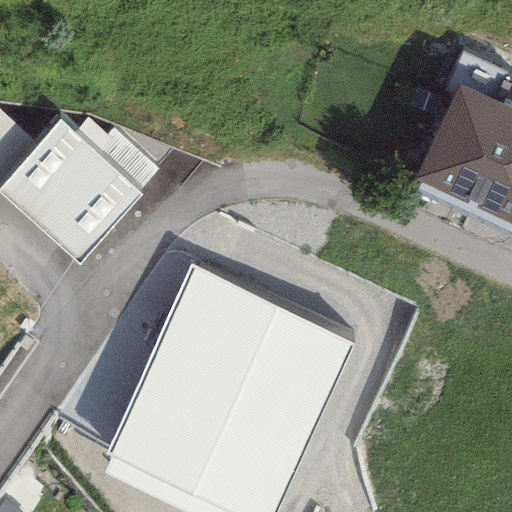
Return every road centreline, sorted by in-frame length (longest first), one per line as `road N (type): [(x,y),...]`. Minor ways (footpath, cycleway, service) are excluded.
road 1 (unclassified): [(126,287),(162,232),(196,203),(278,188),(332,196),(511,281)]
road 2 (residential): [(126,287),(273,350),(330,453),(352,511)]
road 3 (unclassified): [(0,480),(126,287)]
road 4 (residential): [(0,242),(46,266),(126,287)]
